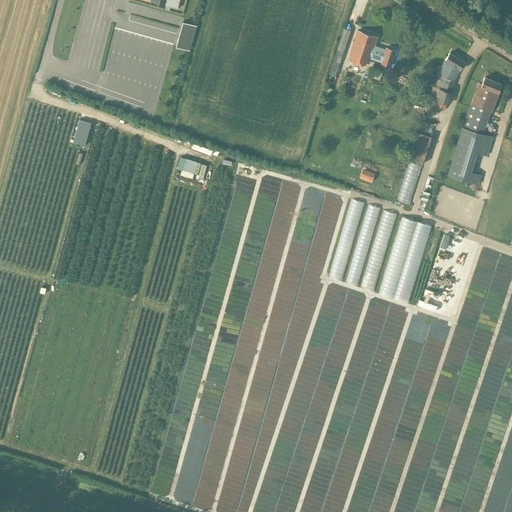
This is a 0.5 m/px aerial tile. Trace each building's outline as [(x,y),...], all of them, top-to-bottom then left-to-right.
[(183,49),(189,50),(197,24),(190,22),(183,20),(176,46),(183,49)] [(368,64),(371,56),(382,59),(380,63),(390,66),(395,49),(386,46),(385,50),(374,46),(377,37),(358,31),(349,57),(368,64)] [(340,39),(328,73),(335,75),(346,41),(340,39)] [(453,81),(465,62),(449,53),(438,71),(427,104),(444,110),(447,103),(449,104),(452,94),(450,93),(454,81),(453,81)] [(478,84),(471,103),(489,111),(491,111),(499,92),(498,92),(501,84),(484,78),(481,85),(478,84)] [(471,103),(462,128),(481,133),(482,131),(489,111),(471,103)] [(78,118),(72,141),(84,145),(91,121),(78,118)] [(418,131),(430,135),(433,122),(428,120),(427,122),(421,120),(418,131)] [(462,128),(448,175),(476,184),(479,176),(479,174),(471,172),(470,171),(470,169),(475,154),(475,153),(485,156),(490,136),(481,133),(462,128)] [(417,132),(408,160),(422,164),(431,136),(417,132)] [(181,156),(176,174),(202,181),(207,163),(181,156)] [(374,173),(362,169),(359,178),(371,182),(374,173)] [(359,286),(375,291),(397,213),(382,209),(382,208),(366,203),(366,201),(367,201),(368,199),(352,194),(329,276),(344,280),(344,281),(360,285),(359,286)] [(431,224),(401,216),(379,294),(409,302),(431,224)]
